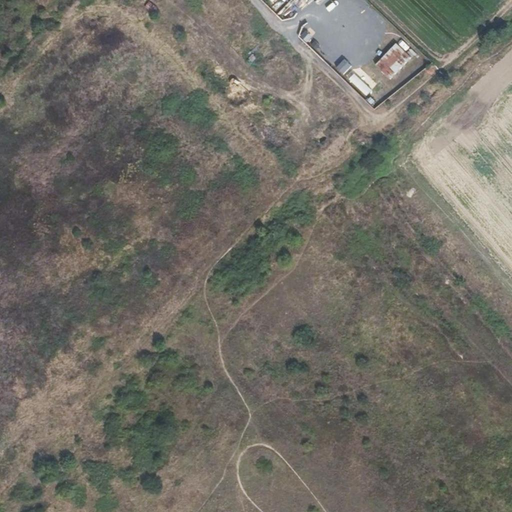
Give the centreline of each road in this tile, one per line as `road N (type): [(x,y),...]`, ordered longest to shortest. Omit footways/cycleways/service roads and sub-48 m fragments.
road 1 (track): [(511,2),(341,179),(276,189),(142,363)]
road 2 (track): [(249,0),(511,253)]
road 3 (track): [(341,179),(292,159),(183,45),(121,0)]
road 4 (track): [(102,0),(0,110)]
